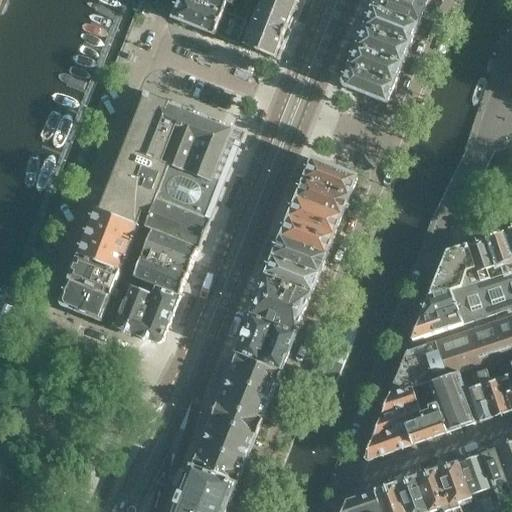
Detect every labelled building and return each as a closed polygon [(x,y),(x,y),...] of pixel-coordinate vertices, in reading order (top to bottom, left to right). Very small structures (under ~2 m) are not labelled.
[(229,23),(222,21),(225,13),(192,0),(182,0),(175,20),(216,36),(238,45),(247,22),(232,16),(229,23)] [(226,9),(229,0),(192,0),(225,13),(228,14),(230,10),(226,9)] [(275,60),(295,10),(268,0),(264,0),(246,48),(275,60)] [(268,0),(295,10),(298,0),(268,0)] [(418,26),(427,5),(414,0),(377,0),(374,9),(418,26)] [(411,46),(418,26),(374,9),(373,8),(366,28),(411,46)] [(403,65),(411,46),(366,28),(358,47),(403,65)] [(388,105),(403,65),(358,47),(344,84),(344,85),(344,86),(344,87),(345,88),(346,88),(388,105)] [(211,221),(242,144),(245,134),(234,130),(234,129),(173,104),(170,104),(170,103),(146,93),(100,211),(139,226),(155,233),(200,250),(212,221),(211,221)] [(351,198),(359,178),(314,161),(306,180),(351,198)] [(343,217),(351,198),(306,180),(298,199),(343,217)] [(336,236),(343,217),(298,199),(291,219),(336,236)] [(133,242),(139,226),(100,211),(93,227),(133,242)] [(328,256),(336,236),(291,219),(283,238),(328,256)] [(127,257),(133,242),(93,227),(88,242),(127,257)] [(511,231),(505,234),(486,240),(495,267),(503,265),(507,275),(511,272),(511,231)] [(191,274),(200,250),(155,233),(146,256),(191,274)] [(320,275),(328,256),(283,238),(275,257),(320,275)] [(495,267),(486,240),(469,246),(481,283),(490,280),(487,270),(495,267)] [(121,273),(127,257),(88,242),(82,258),(121,273)] [(481,283),(469,246),(448,253),(448,252),(447,253),(430,300),(452,292),(481,283)] [(182,297),(191,274),(146,256),(136,279),(159,288),(182,297)] [(313,295),(320,275),(275,257),(268,277),(313,295)] [(122,273),(121,273),(82,258),(72,282),(112,298),(122,273)] [(490,280),(481,283),(452,292),(458,309),(463,326),(511,310),(511,312),(511,272),(507,275),(490,280)] [(305,314),(313,295),(268,277),(260,297),(305,314)] [(117,329),(127,304),(112,298),(72,282),(63,303),(63,304),(63,305),(63,306),(64,307),(65,308),(102,323),(117,329)] [(140,337),(156,297),(133,288),(127,304),(117,329),(140,337)] [(164,343),(182,297),(159,288),(156,297),(140,337),(159,345),(160,345),(162,345),(163,345),(163,344),(164,343)] [(458,309),(452,292),(430,300),(421,321),(458,309)] [(297,333),(305,314),(260,297),(252,315),(275,324),(297,333)] [(351,311),(348,317),(323,381),(338,387),(364,323),(366,316),(367,311),(367,309),(366,306),(365,304),(364,302),(363,302),(362,302),(360,302),(358,303),(356,304),(354,306),(351,311)] [(463,326),(458,309),(421,321),(413,342),(463,326)] [(260,364),(275,324),(252,315),(237,354),(260,364)] [(511,363),(511,317),(409,351),(391,395),(413,387),(429,382),(430,385),(462,374),(467,387),(463,388),(465,393),(483,386),(479,376),(487,373),(502,367),(511,364),(511,363)] [(282,372),(297,333),(275,324),(260,364),(282,372)] [(238,484),(272,400),(282,372),(260,364),(237,354),(192,466),(238,484)] [(96,376),(100,366),(88,362),(84,372),(96,376)] [(511,410),(511,366),(511,364),(502,367),(506,378),(499,381),(510,411),(511,410)] [(510,411),(499,381),(491,383),(487,373),(479,376),(483,386),(494,417),(510,411)] [(475,424),(465,393),(463,388),(467,387),(462,374),(430,385),(437,404),(447,434),(475,424)] [(494,417),(483,386),(465,393),(475,424),(481,422),(494,417)] [(425,421),(423,416),(413,387),(391,395),(367,457),(371,461),(413,445),(407,427),(425,421)] [(447,434),(437,404),(430,406),(432,413),(423,416),(425,421),(407,427),(413,445),(447,434)] [(511,445),(497,451),(509,484),(511,492),(511,445)] [(509,484),(497,451),(482,457),(493,489),(496,497),(498,502),(506,498),(502,487),(509,484)] [(487,501),(484,492),(493,489),(482,457),(459,465),(475,511),(501,511),(498,502),(496,497),(487,501)] [(475,511),(459,465),(438,472),(451,511),(475,511)] [(227,511),(238,484),(192,466),(174,511),(227,511)] [(451,511),(438,472),(417,479),(429,511),(451,511)] [(429,511),(417,479),(397,486),(406,511),(429,511)] [(406,511),(397,486),(348,503),(343,511),(406,511)]
